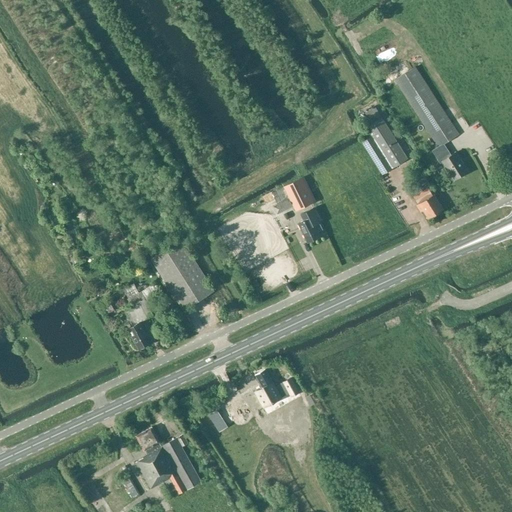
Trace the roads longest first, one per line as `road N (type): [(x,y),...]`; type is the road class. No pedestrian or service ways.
road 1 (unclassified): [(0,436),(511,197)]
road 2 (primary): [(0,461),(439,257)]
road 3 (track): [(247,320),(198,221),(54,0)]
